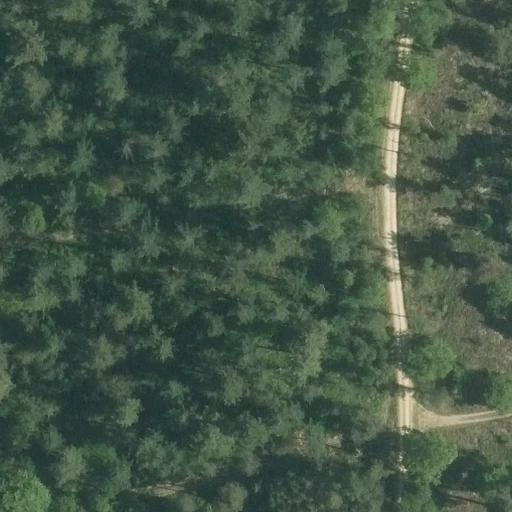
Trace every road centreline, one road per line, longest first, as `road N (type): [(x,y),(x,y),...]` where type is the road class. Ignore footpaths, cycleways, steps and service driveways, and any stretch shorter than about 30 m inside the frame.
road 1 (track): [(403,511),(408,429),(388,210),(412,0)]
road 2 (track): [(408,429),(47,511)]
